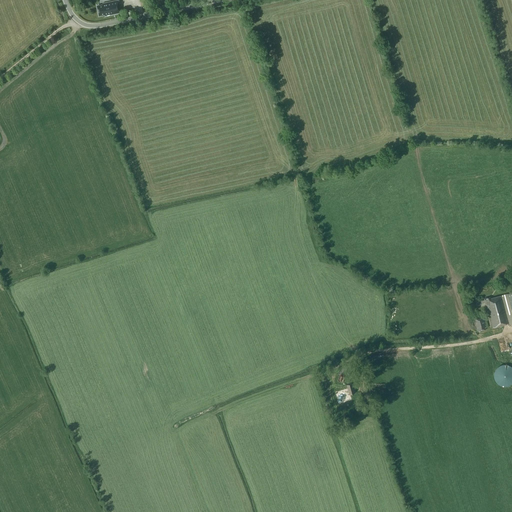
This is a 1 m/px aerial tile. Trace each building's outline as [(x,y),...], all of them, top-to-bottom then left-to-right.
[(105,16),(121,12),(118,0),(117,0),(103,3),(103,5),(97,6),(99,15),(105,14),(105,16)] [(511,323),(511,292),(502,295),(490,298),(490,297),(484,298),(485,300),(476,302),(477,305),(485,303),(486,305),(487,304),(493,327),(509,323),(509,324),(511,323)] [(487,329),(484,317),(474,319),(477,331),(487,329)] [(494,372),(494,375),(494,378),(495,381),(497,383),(499,385),(502,386),(505,386),(508,386),(510,385),(511,383),(511,367),(510,366),(508,365),(505,364),(502,365),(499,366),(497,368),(495,370),(494,372)] [(348,395),(355,393),(352,383),(347,385),(347,388),(347,390),(348,395)]
